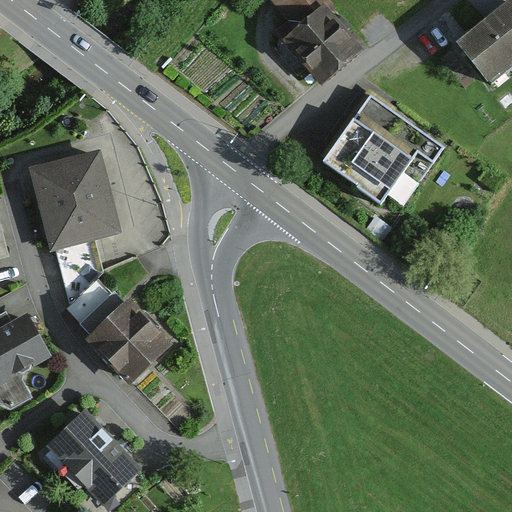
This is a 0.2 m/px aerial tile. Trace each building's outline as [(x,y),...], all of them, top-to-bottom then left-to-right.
[(277,42),(314,86),(354,52),(320,12),(326,7),(320,0),(271,0),(270,1),(294,28),(277,42)] [(511,62),(511,8),(461,50),(487,83),(511,62)] [(442,153),(373,101),(326,162),(394,214),(442,153)] [(112,236),(95,158),(31,173),(49,250),(112,236)] [(163,349),(119,305),(82,343),(126,386),(163,349)] [(47,358),(25,319),(0,332),(0,392),(9,409),(31,398),(18,374),(47,358)] [(103,509),(142,472),(86,414),(47,451),(103,509)]
